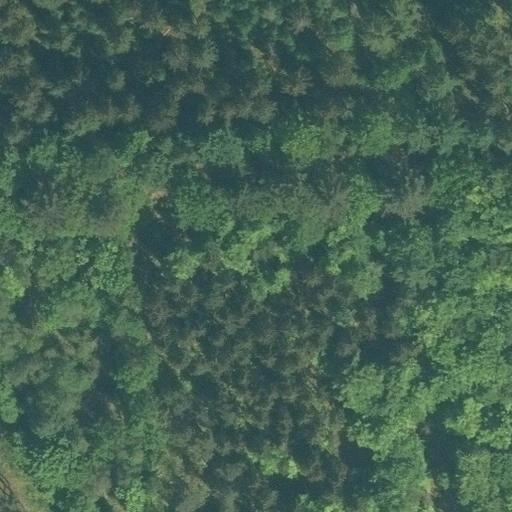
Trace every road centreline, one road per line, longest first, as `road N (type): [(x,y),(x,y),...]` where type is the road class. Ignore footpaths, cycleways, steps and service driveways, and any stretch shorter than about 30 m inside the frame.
road 1 (track): [(498,511),(408,164),(338,0)]
road 2 (track): [(511,157),(0,183)]
